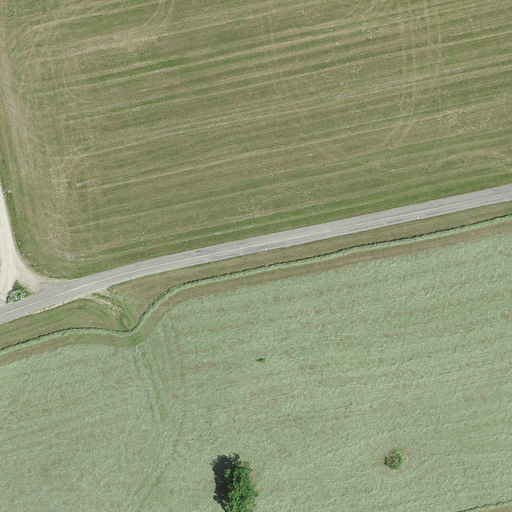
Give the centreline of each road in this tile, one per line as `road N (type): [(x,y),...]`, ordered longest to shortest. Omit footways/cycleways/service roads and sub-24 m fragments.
road 1 (residential): [(511,193),(84,287),(0,313)]
road 2 (track): [(84,287),(145,335),(316,511)]
road 3 (track): [(163,511),(128,348),(107,303)]
